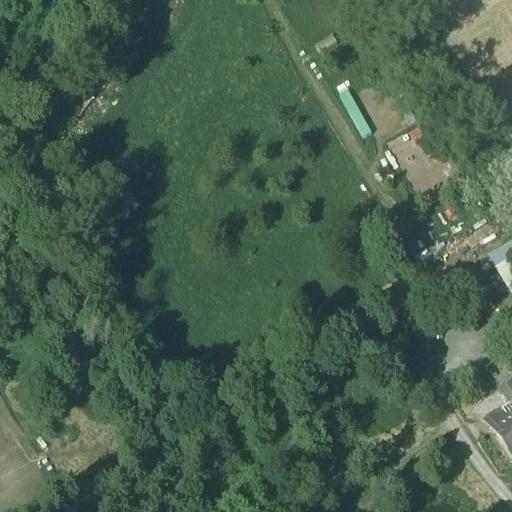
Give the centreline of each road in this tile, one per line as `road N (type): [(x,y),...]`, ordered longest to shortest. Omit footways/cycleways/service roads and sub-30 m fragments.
road 1 (track): [(511,504),(438,413),(445,337),(417,263),(262,0)]
road 2 (track): [(404,0),(511,165)]
road 3 (track): [(322,511),(429,440),(438,413)]
